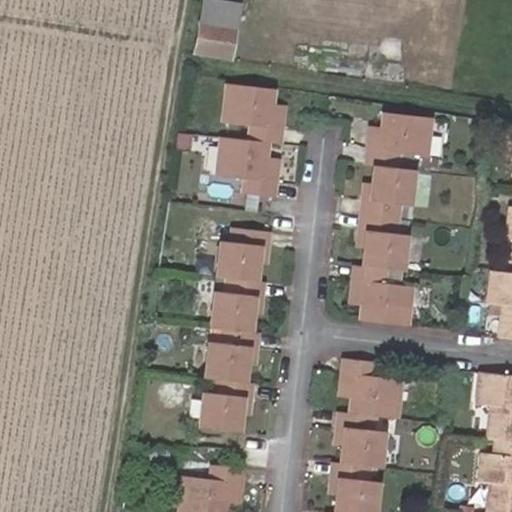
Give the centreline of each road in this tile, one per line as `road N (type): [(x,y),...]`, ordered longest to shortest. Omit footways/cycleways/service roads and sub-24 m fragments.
road 1 (residential): [(511,358),(301,334)]
road 2 (residential): [(325,127),(301,334)]
road 3 (residential): [(301,334),(281,511)]
